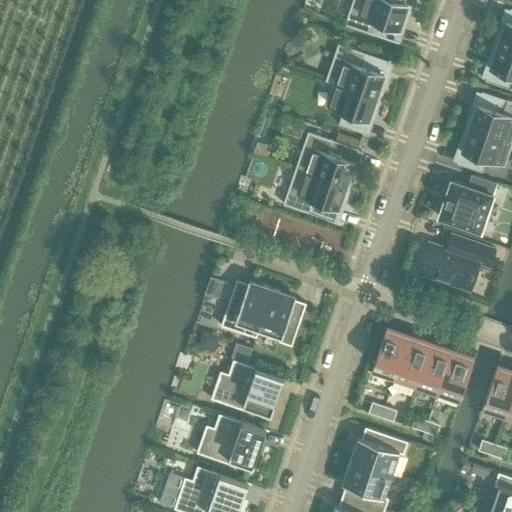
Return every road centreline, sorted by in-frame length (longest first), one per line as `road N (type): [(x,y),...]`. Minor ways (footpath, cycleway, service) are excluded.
road 1 (residential): [(367,291),(466,0)]
road 2 (residential): [(287,511),(367,291)]
road 3 (residential): [(367,291),(249,250)]
